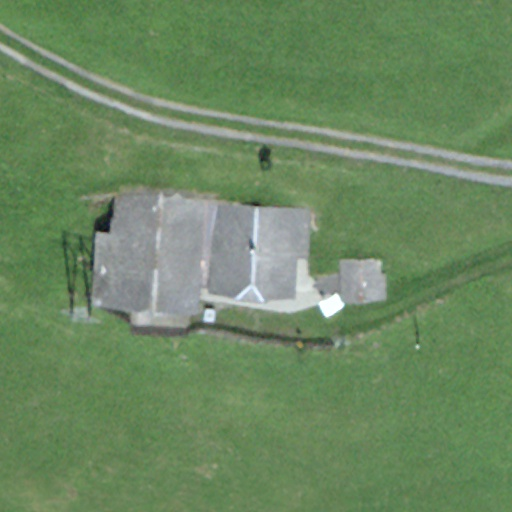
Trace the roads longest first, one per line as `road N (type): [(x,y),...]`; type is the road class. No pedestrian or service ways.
road 1 (track): [(511,172),(172,112),(92,85),(0,36)]
road 2 (track): [(338,327),(511,257)]
